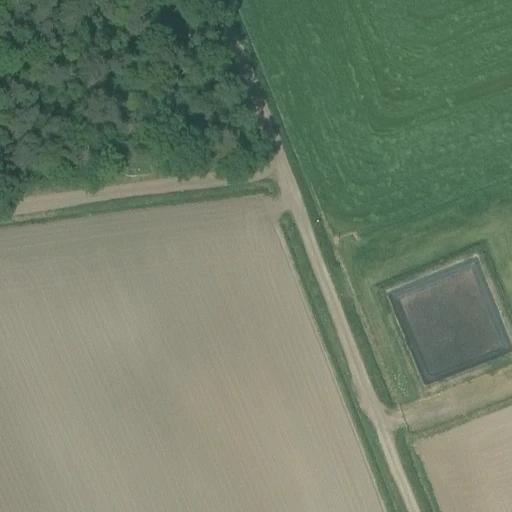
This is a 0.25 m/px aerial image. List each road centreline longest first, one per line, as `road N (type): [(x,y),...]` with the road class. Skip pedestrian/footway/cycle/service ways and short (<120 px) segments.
road 1 (track): [(274,161),(412,511)]
road 2 (track): [(0,211),(215,179),(274,161)]
road 3 (track): [(212,0),(274,161)]
